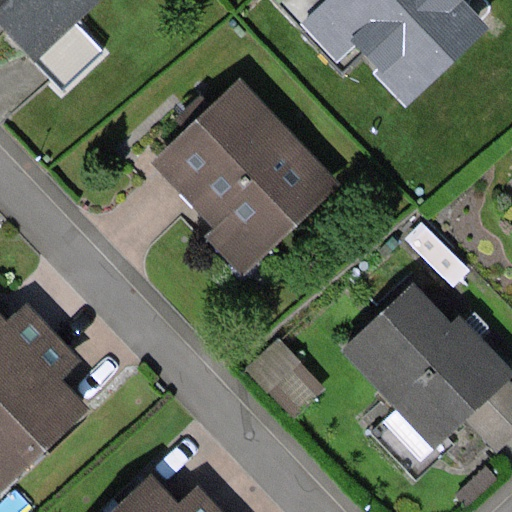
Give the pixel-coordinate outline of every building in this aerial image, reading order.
[(0,0),(0,26),(34,64),(103,0),(0,0)] [(357,0),(329,27),(408,109),(466,53),(443,30),(439,0),(357,0)] [(250,95),(154,177),(247,286),(343,205),(250,95)] [(511,391),(422,295),(342,369),(434,467),(511,394),(511,391)] [(0,320),(0,496),(11,508),(100,422),(0,320)] [(194,511),(169,484),(137,511),(194,511)]
